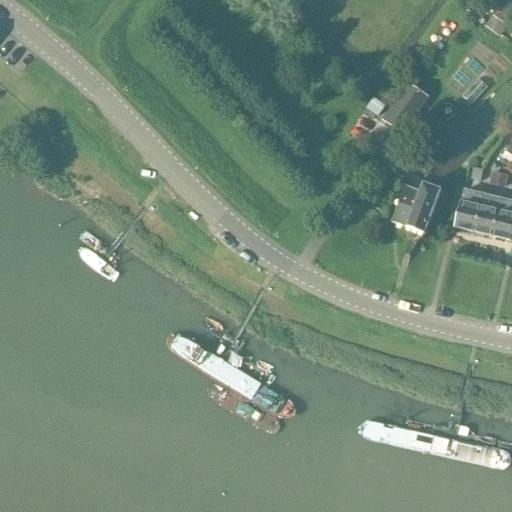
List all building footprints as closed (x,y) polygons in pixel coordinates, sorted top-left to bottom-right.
[(403,135),(427,99),(407,85),(382,120),(403,135)] [(505,189),(508,177),(491,173),(488,185),(505,189)] [(405,234),(407,235),(407,236),(407,237),(408,238),(408,239),(409,240),(410,241),(411,242),(412,242),(413,243),(414,243),(416,243),(417,242),(418,242),(419,241),(420,240),(420,239),(422,240),(424,236),(441,192),(423,186),(420,193),(405,188),(392,223),(407,230),(405,234)] [(455,229),(474,233),(480,208),(483,196),(464,192),(455,229)] [(480,208),(474,233),(493,238),(501,200),(483,196),(480,208)] [(511,202),(501,200),(493,238),(511,242),(511,202)]
